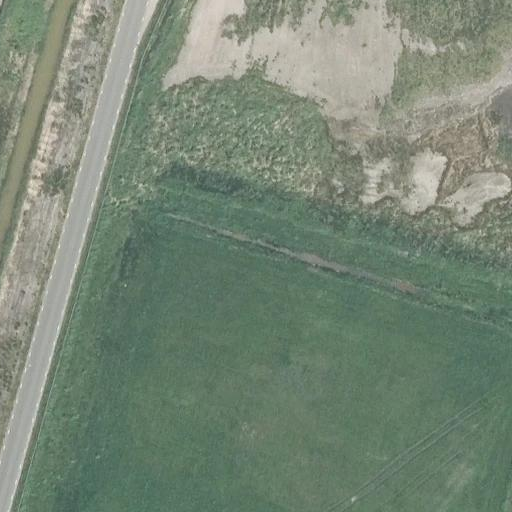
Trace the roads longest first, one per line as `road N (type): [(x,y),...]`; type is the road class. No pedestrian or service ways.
road 1 (unclassified): [(0,501),(136,0)]
road 2 (unclassified): [(244,0),(266,427),(245,511)]
road 3 (unclassified): [(446,0),(426,69),(424,195),(438,233),(511,253)]
